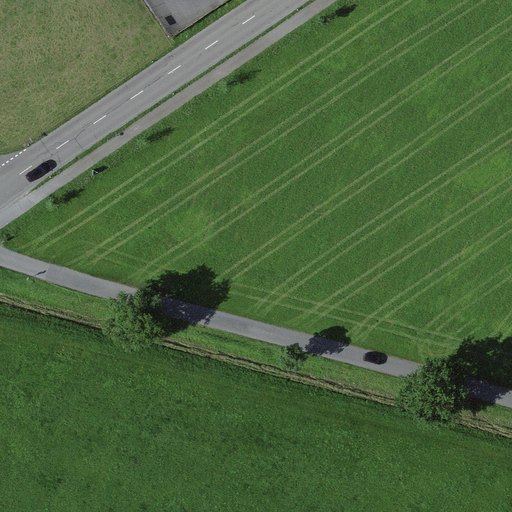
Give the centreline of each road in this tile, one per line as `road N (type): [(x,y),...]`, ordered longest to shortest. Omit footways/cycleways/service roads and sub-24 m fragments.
road 1 (track): [(0,259),(511,399)]
road 2 (secondary): [(0,190),(281,0)]
